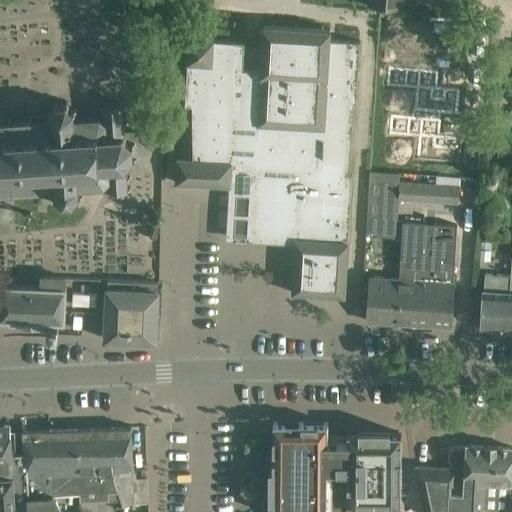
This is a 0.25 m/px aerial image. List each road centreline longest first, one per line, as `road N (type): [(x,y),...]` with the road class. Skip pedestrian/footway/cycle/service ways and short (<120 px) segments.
road 1 (tertiary): [(511,378),(202,371)]
road 2 (tertiary): [(202,371),(0,381)]
road 3 (residential): [(497,150),(500,3),(475,0)]
road 4 (unknown): [(166,370),(147,511)]
road 5 (residential): [(202,371),(203,511)]
